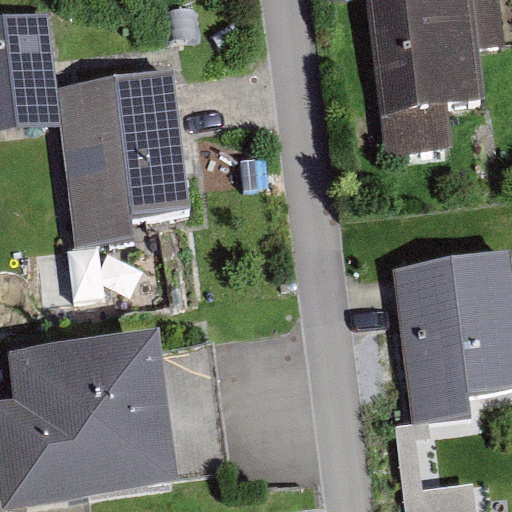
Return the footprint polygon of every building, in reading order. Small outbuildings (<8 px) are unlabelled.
[(452,118),(485,115),(478,55),(501,53),(494,0),(417,0),(371,5),(390,168),(457,160),(452,118)] [(54,28),(0,34),(0,140),(53,134),(67,242),(190,227),(173,89),(63,103),(54,28)] [(511,320),(505,267),(399,280),(418,435),(511,423),(511,320)] [(154,332),(0,351),(0,352),(6,397),(0,398),(0,510),(174,488),(154,332)] [(416,490),(416,511),(485,511),(484,487),(416,490)]
